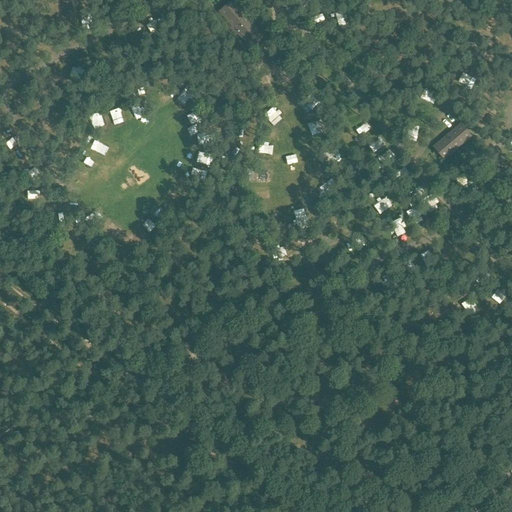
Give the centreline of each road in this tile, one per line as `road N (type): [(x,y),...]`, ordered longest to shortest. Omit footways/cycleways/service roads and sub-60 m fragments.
road 1 (unknown): [(309,511),(0,274)]
road 2 (track): [(286,511),(126,388),(102,379)]
road 3 (track): [(102,379),(0,298)]
road 4 (unknown): [(511,198),(491,123),(494,101),(511,84)]
